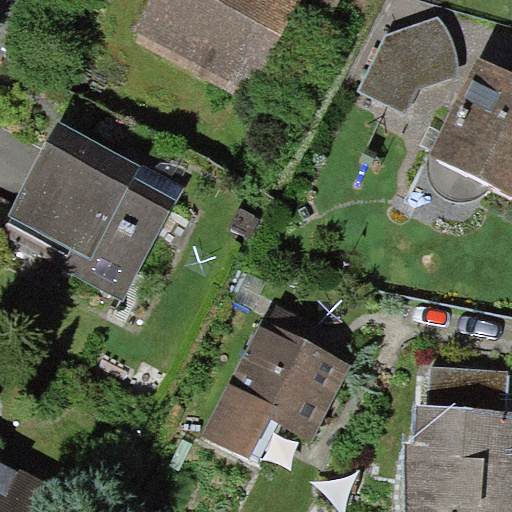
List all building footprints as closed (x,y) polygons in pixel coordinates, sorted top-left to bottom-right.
[(301,0),(155,0),(119,71),(233,130),(301,0)] [(419,87),(457,76),(454,46),(440,22),(386,38),(358,94),(404,117),(419,87)] [(511,87),(472,70),(431,165),(511,200),(511,87)] [(187,202),(61,138),(12,235),(137,299),(187,202)] [(355,380),(265,337),(210,451),(301,493),(355,380)] [(511,511),(511,382),(420,381),(418,511),(511,511)] [(0,511),(44,511),(52,495),(0,472),(0,511)]
